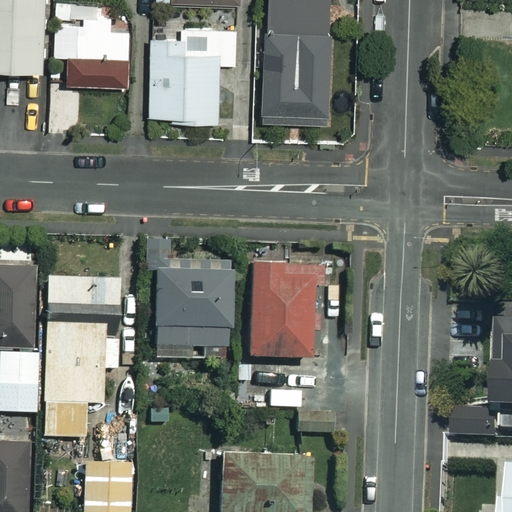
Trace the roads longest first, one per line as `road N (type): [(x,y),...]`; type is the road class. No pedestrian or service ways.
road 1 (residential): [(0,180),(405,196)]
road 2 (residential): [(394,511),(405,196)]
road 3 (residential): [(405,196),(410,0)]
